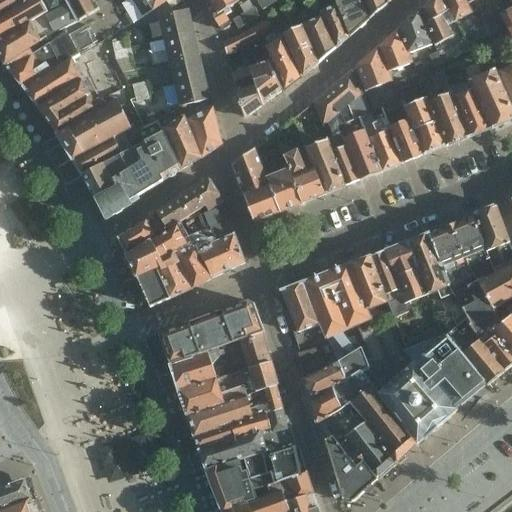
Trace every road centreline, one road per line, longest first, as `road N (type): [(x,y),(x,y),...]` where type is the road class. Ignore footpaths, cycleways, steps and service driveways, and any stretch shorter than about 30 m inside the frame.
road 1 (residential): [(494,182),(261,276)]
road 2 (residential): [(261,276),(331,511)]
road 3 (residential): [(240,146),(404,0)]
road 4 (residential): [(394,511),(511,407)]
road 5 (residential): [(240,146),(195,0)]
road 6 (residential): [(89,242),(218,163)]
road 7 (residential): [(261,276),(218,163)]
